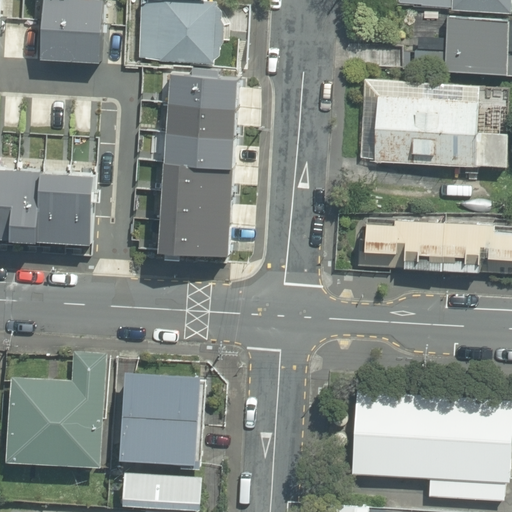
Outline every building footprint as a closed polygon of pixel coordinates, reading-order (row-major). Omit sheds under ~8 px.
[(45,0),(42,59),(101,62),(104,0),(45,0)] [(142,0),(140,51),(212,55),(215,0),(142,0)] [(454,9),(511,10),(511,0),(401,0),(401,2),(454,6),(454,9)] [(511,74),(511,16),(448,13),(446,36),(418,35),(418,49),(427,49),(427,51),(416,51),(415,56),(408,56),(407,65),(446,67),(446,71),(511,74)] [(173,74),(162,251),(229,255),(240,79),(221,78),(222,69),(193,67),(193,76),(173,74)] [(375,158),(509,165),(511,131),(480,130),(482,83),(367,78),(366,96),(378,96),(375,158)] [(141,97),(112,95),(109,133),(137,135),(141,97)] [(0,239),(93,245),(97,176),(0,169),(0,239)] [(362,264),(446,267),(449,219),(399,216),(399,222),(371,221),(370,237),(364,237),(362,264)] [(449,219),(446,267),(511,270),(511,228),(496,228),(497,221),(449,219)] [(12,459),(105,464),(111,351),(78,349),(76,377),(16,374),(12,459)] [(186,464),(205,465),(210,378),(206,378),(206,372),(129,368),(125,456),(186,460),(186,464)] [(431,493),(508,498),(509,479),(511,479),(511,396),(360,387),(355,471),(432,475),(431,493)] [(202,511),(204,473),(128,469),(126,501),(149,503),(149,508),(202,511)] [(0,496),(12,497),(13,471),(0,470),(0,496)] [(331,511),(371,511),(372,505),(332,502),(331,511)]
